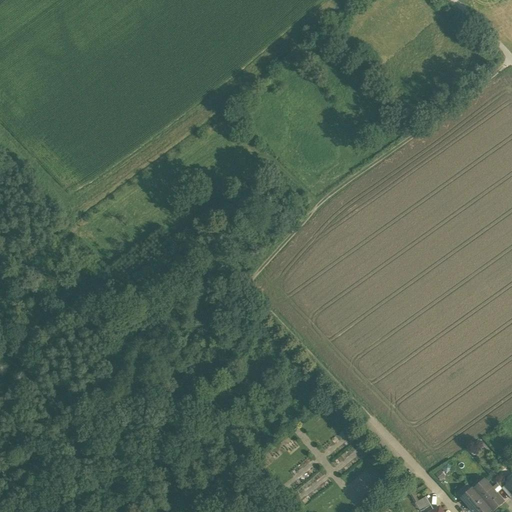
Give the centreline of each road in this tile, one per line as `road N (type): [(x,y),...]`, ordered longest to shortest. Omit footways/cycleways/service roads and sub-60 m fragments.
road 1 (track): [(511,64),(321,201),(246,281)]
road 2 (track): [(246,281),(15,511)]
